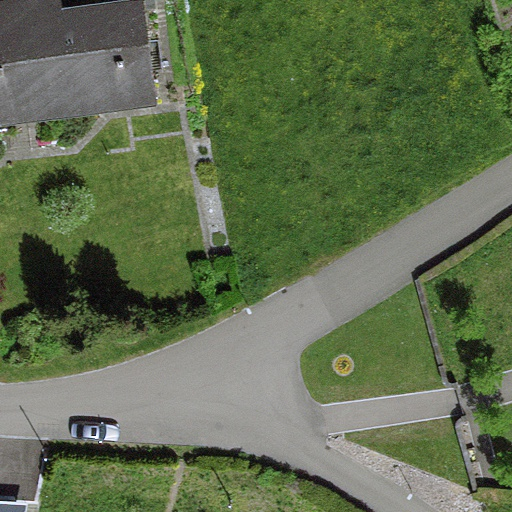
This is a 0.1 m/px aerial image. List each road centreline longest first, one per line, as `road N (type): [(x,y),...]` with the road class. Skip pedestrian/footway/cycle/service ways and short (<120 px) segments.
road 1 (residential): [(226,371),(511,193)]
road 2 (residential): [(0,414),(58,415),(134,401),(226,371)]
road 3 (residential): [(226,371),(329,469),(399,511)]
